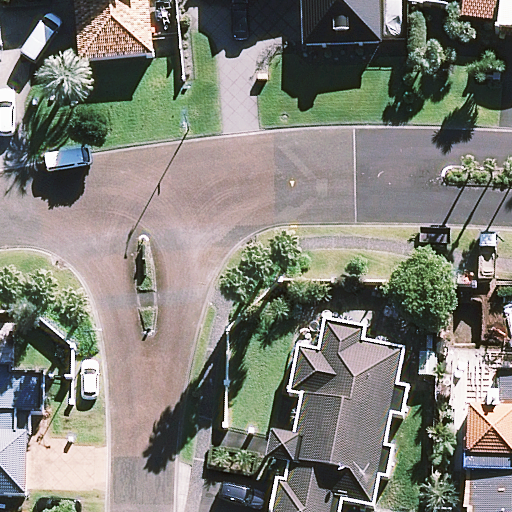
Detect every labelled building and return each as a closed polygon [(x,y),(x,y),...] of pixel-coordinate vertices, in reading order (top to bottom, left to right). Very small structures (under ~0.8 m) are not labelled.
[(84,0),(90,71),(163,65),(157,0),(84,0)] [(384,54),(382,0),(309,0),(311,56),(384,54)] [(511,0),(471,0),(469,27),(508,31),(507,38),(511,38),(511,0)] [(403,396),(409,362),(367,353),(370,340),(331,332),(325,362),(304,358),(295,406),(308,408),(301,447),(277,443),(271,471),(295,475),(292,491),(284,490),(279,511),(347,511),(348,511),(354,511),(380,511),(385,489),(392,490),(398,458),(391,457),(397,425),(408,427),(413,398),(403,396)] [(0,373),(0,501),(40,502),(41,418),(57,419),(58,379),(24,378),(24,374),(0,373)] [(511,511),(511,381),(504,382),(503,418),(475,417),(473,464),(469,464),(469,483),(473,484),(471,511),(511,511)]
